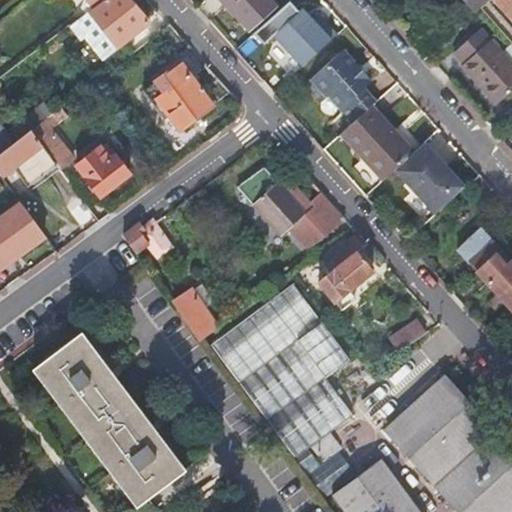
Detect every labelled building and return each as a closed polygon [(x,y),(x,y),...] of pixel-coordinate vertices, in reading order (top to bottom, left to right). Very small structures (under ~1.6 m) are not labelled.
[(106,0),(100,4),(73,24),(98,60),(148,24),(128,0),(106,0)] [(224,0),(250,29),(277,4),(273,0),(224,0)] [(301,7),(297,10),(287,0),(286,0),(253,31),(263,43),(272,34),(301,67),(331,41),(312,19),(301,7)] [(464,0),(474,11),(478,8),(486,0),(464,0)] [(511,0),(494,0),(511,20),(511,0)] [(337,35),(317,14),(312,19),(331,41),(336,36),(337,35)] [(426,55),(446,37),(432,23),(413,40),(426,55)] [(481,27),(454,52),(464,63),(463,66),(497,104),(511,91),(511,62),(503,52),(481,27)] [(168,28),(158,37),(168,48),(174,50),(182,43),(168,28)] [(511,46),(510,45),(503,52),(511,62),(511,46)] [(328,95),(352,122),(371,105),(374,102),(363,89),(371,83),(342,51),(304,85),(320,102),(328,95)] [(177,63),(140,91),(161,118),(166,114),(178,129),(210,105),(177,63)] [(352,122),(338,134),(359,158),(349,167),(370,190),(391,172),(394,169),(414,151),(371,105),(352,122)] [(65,115),(59,107),(26,131),(53,166),(55,168),(68,159),(46,129),(65,115)] [(0,119),(0,150),(16,139),(0,119)] [(26,131),(16,139),(0,150),(0,175),(10,169),(23,188),(53,166),(26,131)] [(464,187),(423,143),(414,151),(394,169),(435,214),(437,212),(464,187)] [(96,148),(73,165),(96,197),(125,174),(111,155),(104,159),(96,148)] [(321,241),(345,219),(332,204),(322,194),(313,202),(288,174),(278,183),(254,205),(283,236),(289,230),(307,250),(321,241)] [(0,267),(41,237),(14,201),(0,210),(0,267)] [(96,222),(80,201),(64,211),(80,234),(96,222)] [(128,242),(136,253),(150,244),(157,253),(170,244),(154,222),(153,220),(146,225),(142,219),(122,234),(128,242)] [(355,299),(349,291),(372,272),(356,253),(367,244),(355,230),(317,257),(327,270),(325,271),(325,273),(327,276),(318,283),(341,311),(355,299)] [(468,260),(511,310),(511,262),(492,239),(468,260)] [(176,303),(202,339),(220,326),(207,309),(220,300),(206,282),(176,303)] [(288,288),(213,343),(320,489),(352,465),(334,441),(338,439),(327,422),(342,411),(315,374),(339,356),(288,288)] [(397,349),(422,333),(413,320),(389,336),(397,349)] [(84,333),(35,370),(138,507),(187,472),(84,333)] [(511,511),(511,437),(449,368),(388,423),(467,511),(511,511)] [(422,511),(385,460),(336,496),(347,511),(422,511)]
